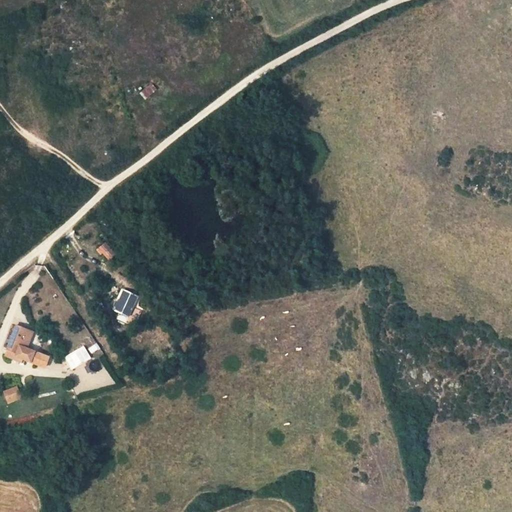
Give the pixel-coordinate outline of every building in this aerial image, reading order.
[(156,89),(151,83),(139,93),(145,100),(156,89)] [(104,243),(96,250),(101,256),(103,254),(109,261),(115,257),(104,243)] [(126,296),(120,293),(114,306),(113,308),(119,310),(117,315),(128,320),(133,308),(139,296),(128,292),(126,296)] [(137,310),(133,308),(128,320),(132,322),(137,310)] [(34,331),(16,325),(5,355),(22,363),(23,359),(32,362),(36,349),(29,346),(34,331)] [(100,348),(97,343),(87,349),(91,355),(100,348)] [(71,369),(91,358),(84,346),(64,358),(71,369)] [(99,360),(69,369),(77,395),(114,384),(109,367),(102,369),(99,360)] [(19,387),(7,391),(9,396),(17,394),(21,393),(19,387)] [(9,396),(7,396),(10,403),(18,401),(17,394),(9,396)]
